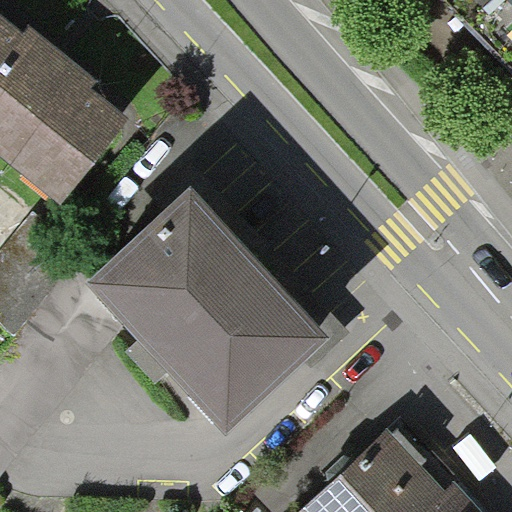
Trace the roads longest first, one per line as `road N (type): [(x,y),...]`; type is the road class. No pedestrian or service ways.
road 1 (primary): [(174,0),(394,239),(468,261)]
road 2 (primary): [(468,261),(442,200),(260,0)]
